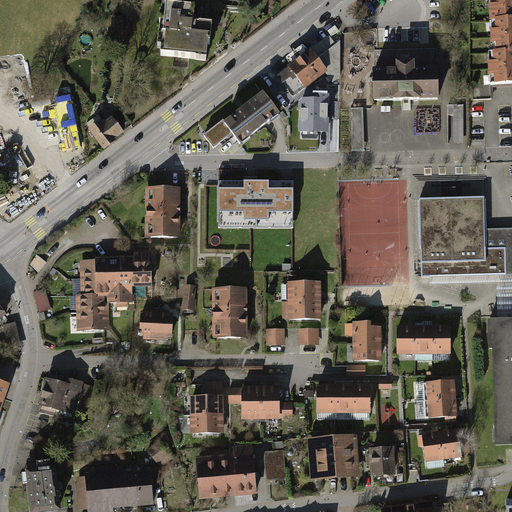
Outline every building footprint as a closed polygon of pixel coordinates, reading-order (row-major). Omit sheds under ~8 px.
[(199,2),(182,0),(164,0),(159,53),(208,59),(213,22),(197,20),(199,2)] [(511,0),(488,0),(489,21),(496,21),(497,52),(492,52),(492,84),(511,83),(511,0)] [(434,25),(373,27),(374,50),(435,48),(434,25)] [(330,37),(277,77),(293,97),(334,66),(334,57),(330,52),(335,48),(335,43),(330,37)] [(397,68),(376,68),(376,98),(441,96),(440,66),(417,66),(417,60),(397,61),(397,68)] [(363,84),(342,84),(343,104),(352,104),(354,149),(365,148),(363,84)] [(301,103),(301,132),(327,132),(327,94),(314,94),(314,101),(304,101),(301,103)] [(226,124),(225,124),(239,142),(240,144),(279,114),(264,95),(226,124)] [(464,106),(454,106),(454,143),(463,143),(464,106)] [(101,122),(88,131),(104,152),(126,136),(113,118),(103,125),(101,122)] [(236,144),(239,142),(225,124),(226,124),(223,121),(205,136),(215,148),(230,137),(236,144)] [(292,184),(219,183),(218,229),(291,230),(292,184)] [(181,188),(147,188),(147,238),(181,238),(181,188)] [(487,230),(486,199),(420,200),(422,277),(431,277),(508,275),(507,248),(487,249),(487,230)] [(511,229),(487,230),(487,249),(507,248),(508,275),(431,277),(431,285),(498,283),(499,320),(511,319),(511,229)] [(135,260),(130,260),(130,284),(131,284),(131,286),(151,285),(151,253),(135,254),(135,260)] [(46,263),(38,256),(30,266),(39,273),(46,263)] [(109,285),(130,284),(130,260),(108,261),(108,278),(109,285)] [(82,271),(82,279),(108,278),(108,261),(85,262),(85,268),(82,271)] [(109,285),(108,278),(82,279),(83,287),(86,290),(86,296),(104,296),(109,295),(109,285)] [(322,282),(284,282),(283,319),(322,319),(322,282)] [(132,302),(131,286),(131,284),(130,284),(109,285),(109,295),(109,303),(117,303),(117,302),(132,302)] [(196,286),(185,285),(182,310),(195,311),(197,301),(195,300),(196,286)] [(247,288),(211,289),(213,337),(248,336),(247,288)] [(33,293),(39,313),(51,310),(46,290),(33,293)] [(78,310),(78,313),(105,313),(104,296),(86,296),(72,296),(71,298),(71,308),(73,310),(78,310)] [(140,335),(156,336),(158,312),(152,311),(149,315),(142,314),(140,335)] [(163,312),(158,312),(156,336),(171,337),(173,316),(166,316),(163,312)] [(105,330),(105,313),(78,313),(79,321),(82,324),(82,331),(105,330)] [(511,319),(499,320),(489,321),(490,349),(493,349),(496,446),(511,445),(511,319)] [(381,323),(352,322),(351,362),(381,362),(381,323)] [(23,351),(16,323),(3,326),(10,354),(23,351)] [(450,327),(399,329),(399,360),(451,358),(450,327)] [(285,330),(265,330),(265,345),(285,345),(285,330)] [(318,330),(298,330),(298,346),(318,346),(318,330)] [(365,366),(347,366),(348,377),(365,376),(365,366)] [(83,385),(47,375),(38,406),(74,416),(83,385)] [(0,411),(10,384),(0,380),(0,411)] [(456,381),(424,383),(427,419),(459,416),(456,381)] [(370,387),(318,386),(318,418),(370,419),(370,387)] [(279,388),(242,389),(243,426),(280,425),(279,388)] [(224,396),(192,396),(192,436),(225,436),(224,396)] [(458,430),(421,437),(426,465),(463,459),(458,430)] [(358,435),(309,439),(311,479),(360,475),(358,435)] [(161,440),(143,455),(158,473),(176,458),(161,440)] [(231,460),(234,494),(256,492),(252,447),(230,449),(231,460)] [(394,448),(371,450),(372,476),(396,475),(394,448)] [(283,451),(265,453),(268,480),(287,478),(283,451)] [(231,460),(198,463),(201,497),(234,494),(231,460)] [(37,469),(25,470),(30,511),(50,511),(60,511),(54,466),(51,467),(50,461),(36,463),(37,469)] [(92,472),(85,473),(85,478),(77,479),(77,485),(76,485),(78,511),(88,511),(87,511),(113,511),(114,510),(154,506),(151,467),(123,470),(122,467),(92,469),(92,472)]
